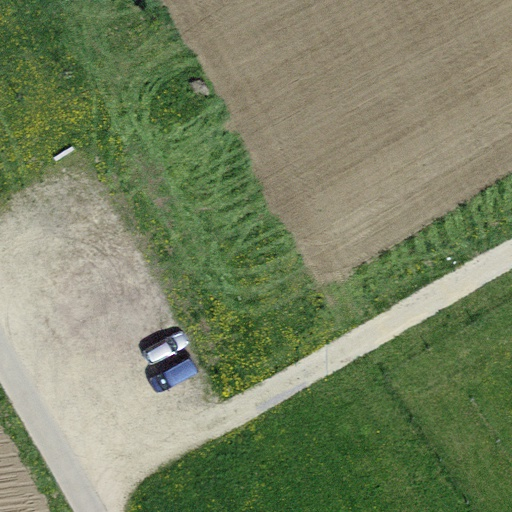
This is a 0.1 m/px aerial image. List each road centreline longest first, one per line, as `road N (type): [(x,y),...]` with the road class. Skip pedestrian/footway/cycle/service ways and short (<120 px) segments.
road 1 (track): [(511,252),(89,501)]
road 2 (track): [(0,347),(95,511)]
